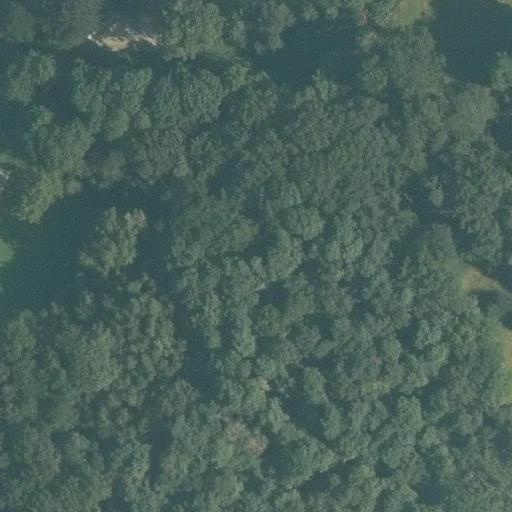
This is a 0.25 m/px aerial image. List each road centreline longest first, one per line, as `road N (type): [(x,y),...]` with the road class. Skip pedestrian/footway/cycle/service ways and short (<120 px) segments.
road 1 (track): [(201,57),(391,113),(448,139)]
road 2 (residential): [(0,79),(91,51),(201,57)]
